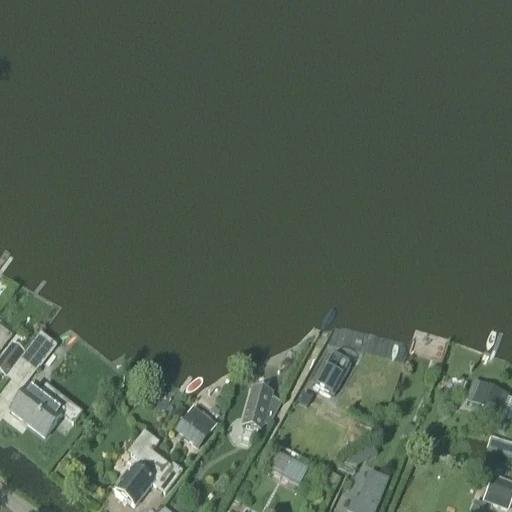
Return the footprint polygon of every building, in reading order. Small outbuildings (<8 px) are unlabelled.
[(0,354),(12,339),(0,329),(0,354)] [(23,391),(55,349),(40,337),(7,378),(23,391)] [(24,356),(12,347),(0,362),(0,376),(5,380),(24,356)] [(327,355),(311,385),(333,397),(349,368),(327,355)] [(461,385),(457,394),(463,396),(467,387),(461,385)] [(37,399),(28,391),(10,415),(44,441),(61,419),(72,427),(81,416),(58,399),(59,399),(45,388),(37,399)] [(511,402),(478,388),(471,406),(508,421),(511,410),(511,402)] [(252,390),(241,429),(261,434),(262,427),(267,429),(281,404),(271,398),(271,395),(252,390)] [(303,395),(298,405),(306,409),(312,400),(303,395)] [(211,433),(188,416),(182,424),(179,421),(172,430),(198,450),(211,433)] [(170,471),(152,456),(159,447),(144,435),(127,456),(138,464),(114,495),(134,510),(151,488),(164,497),(181,475),(172,467),(170,471)] [(340,481),(330,474),(321,490),(332,497),(340,481)] [(357,504),(352,502),(347,511),(374,511),(386,483),(368,475),(357,504)] [(502,511),(506,511),(511,499),(511,487),(492,480),(482,504),(502,511)]
